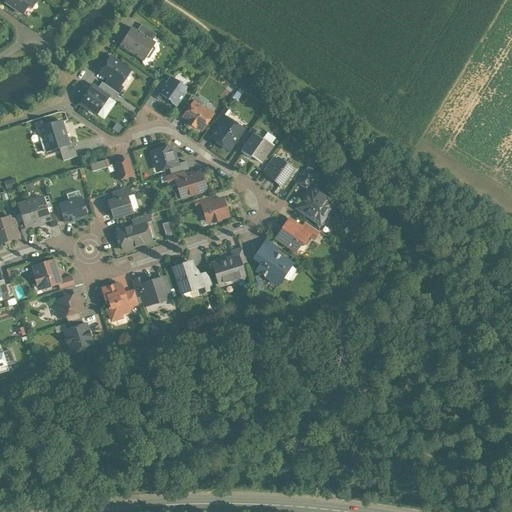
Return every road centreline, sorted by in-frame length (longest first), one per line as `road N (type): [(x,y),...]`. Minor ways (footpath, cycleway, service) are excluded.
road 1 (residential): [(94,261),(104,272),(257,226),(264,212),(258,193),(174,133),(115,142),(70,110),(73,93),(126,17)]
road 2 (secondary): [(85,511),(214,503),(358,511)]
road 3 (track): [(511,440),(371,460),(337,483),(332,508)]
